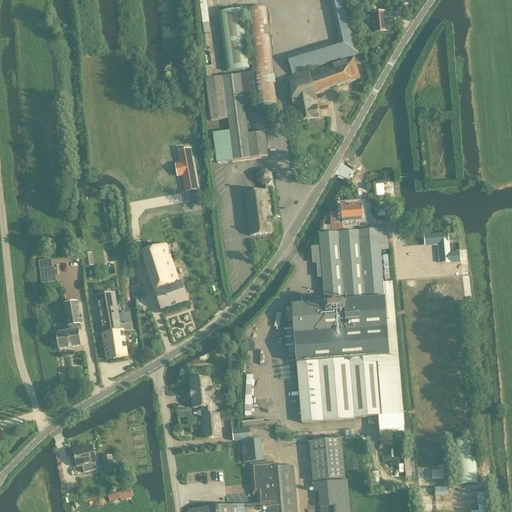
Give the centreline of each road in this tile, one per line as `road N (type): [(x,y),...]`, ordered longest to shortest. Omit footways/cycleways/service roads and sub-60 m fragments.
road 1 (tertiary): [(0,481),(51,429),(237,305),(284,251),(431,0)]
road 2 (track): [(51,429),(30,392),(17,334),(0,186)]
